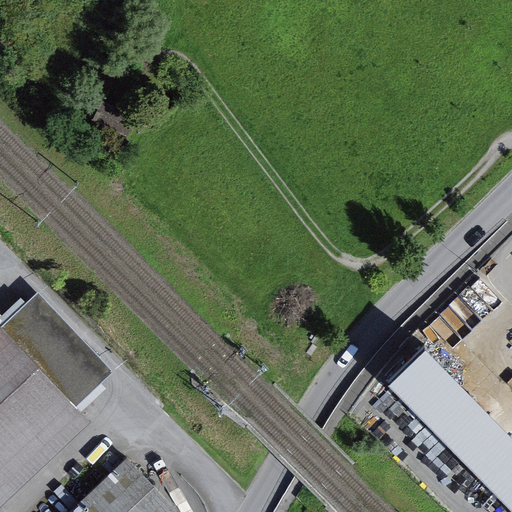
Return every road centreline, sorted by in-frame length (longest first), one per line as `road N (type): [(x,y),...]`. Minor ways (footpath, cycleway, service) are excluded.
road 1 (track): [(127,93),(139,61),(157,51),(193,60),(346,259),(369,265),(395,255),(511,145)]
road 2 (residential): [(262,511),(352,357),(511,198)]
